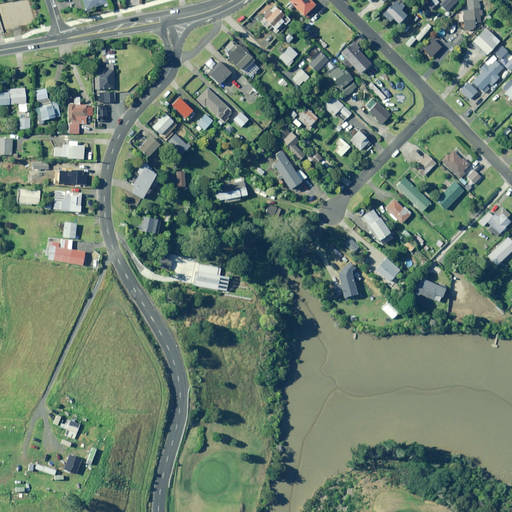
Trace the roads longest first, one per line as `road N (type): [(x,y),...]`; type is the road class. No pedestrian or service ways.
road 1 (unclassified): [(173,57),(118,136),(104,199),(112,246),(178,378),(180,410),(158,511)]
road 2 (residential): [(332,211),(438,102)]
road 3 (residential): [(438,102),(336,0)]
